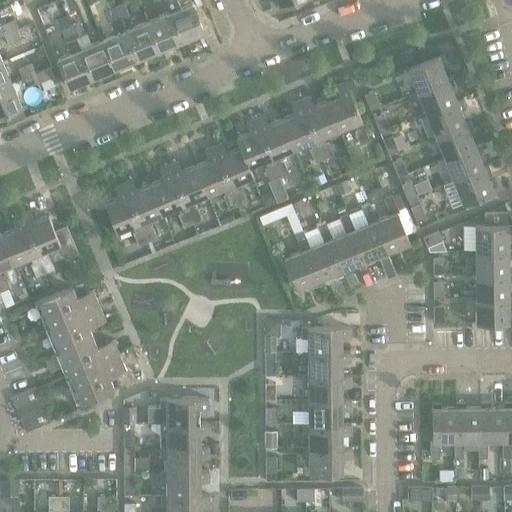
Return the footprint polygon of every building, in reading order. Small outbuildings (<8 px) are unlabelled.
[(113,67),(136,58),(124,29),(120,19),(115,6),(112,0),(106,0),(110,8),(106,9),(116,33),(101,39),(113,67)] [(153,0),(159,15),(146,21),(157,49),(180,40),(163,0),(153,0)] [(174,0),(163,0),(180,40),(202,31),(191,2),(178,8),(174,0)] [(120,19),(130,15),(125,2),(115,6),(120,19)] [(34,21),(29,10),(27,11),(15,16),(20,27),(32,21),(34,21)] [(0,35),(4,34),(3,33),(16,27),(13,19),(0,24),(0,35)] [(80,20),(70,24),(75,38),(85,34),(80,20)] [(157,49),(146,21),(124,29),(136,58),(157,49)] [(66,41),(75,38),(70,24),(61,28),(66,41)] [(8,43),(20,38),(16,27),(3,33),(4,34),(8,43)] [(101,39),(79,48),(91,76),(113,67),(101,39)] [(68,86),(91,76),(79,48),(56,57),(68,86)] [(407,67),(417,90),(447,78),(441,64),(446,62),(442,53),(407,67)] [(0,60),(0,86),(10,82),(1,60),(0,60)] [(21,79),(31,75),(34,73),(31,64),(18,70),(21,79)] [(31,75),(34,84),(53,76),(50,67),(34,73),(31,75)] [(452,76),(447,78),(417,90),(426,112),(456,99),(451,87),(456,85),(452,76)] [(338,94),(326,99),(338,129),(353,122),(356,129),(354,129),(360,142),(368,139),(361,121),(362,120),(349,90),(348,90),(344,81),(334,84),(338,94)] [(0,113),(20,104),(10,82),(0,86),(0,113)] [(379,106),(373,91),(364,94),(370,110),(379,106)] [(322,135),(338,129),(326,99),(314,104),(310,94),(299,99),(323,158),(333,154),(327,140),(325,141),(322,135)] [(426,112),(435,134),(466,122),(460,109),(465,107),(461,98),(456,99),(426,112)] [(295,113),(281,118),(293,147),(309,140),(312,147),(310,148),(315,161),(323,158),(299,99),(291,102),(295,113)] [(390,127),(383,112),(373,116),(380,132),(390,127)] [(277,153),(293,147),(281,118),(267,124),(263,113),(254,117),(278,177),(288,173),(282,159),(280,160),(277,153)] [(250,131),(236,136),(251,175),(252,174),(249,166),(265,160),(267,165),(265,166),(270,180),(278,177),(254,117),(245,121),(250,131)] [(470,120),(466,122),(435,134),(444,156),(474,144),(469,131),(473,129),(470,120)] [(399,150),(393,135),(383,138),(389,154),(399,150)] [(222,141),(213,144),(236,203),(246,199),(241,187),(238,188),(236,181),(251,175),(236,136),(235,137),(239,146),(226,151),(222,141)] [(444,156),(453,179),(483,166),(478,153),(483,151),(479,142),(474,144),(444,156)] [(203,148),(208,159),(194,164),(206,193),(222,186),(225,193),(222,194),(227,207),(236,203),(213,144),(203,148)] [(393,161),(399,176),(408,172),(402,157),(393,161)] [(177,159),(168,163),(191,222),(200,218),(195,205),(193,206),(190,199),(206,193),(194,164),(181,170),(177,159)] [(168,163),(159,167),(163,177),(149,183),(161,211),(177,205),(179,212),(177,213),(182,225),(191,222),(168,163)] [(493,189),(487,175),(492,173),(488,164),(483,166),(453,179),(462,202),(493,189)] [(131,179),(123,182),(146,241),(156,237),(151,224),(149,225),(145,217),(161,211),(149,183),(135,189),(131,179)] [(417,195),(411,179),(400,184),(407,199),(417,195)] [(346,180),(336,184),(340,194),(350,190),(346,180)] [(132,231),(138,245),(146,241),(123,182),(114,186),(118,196),(103,201),(115,230),(132,223),(135,230),(132,231)] [(271,190),(260,194),(265,205),(276,201),(271,190)] [(382,196),(389,214),(376,219),(374,220),(386,249),(399,244),(401,249),(411,245),(396,210),(399,209),(391,192),(382,196)] [(302,199),(293,202),(297,210),(305,207),(302,199)] [(367,222),(354,228),(352,229),(364,258),(378,252),(380,258),(388,254),(386,249),(374,220),(376,219),(368,202),(360,205),(367,222)] [(425,219),(419,203),(410,207),(416,222),(425,219)] [(28,210),(19,213),(44,272),(46,271),(53,268),(45,249),(58,244),(64,259),(77,253),(65,224),(53,229),(46,214),(32,220),(28,210)] [(270,211),(259,215),(262,224),(273,219),(270,211)] [(364,258),(352,229),(354,228),(347,211),(338,214),(346,232),(332,237),(330,238),(342,267),(354,262),(356,267),(366,263),(364,258)] [(507,211),(485,212),(485,224),(507,224),(507,211)] [(35,276),(44,272),(19,213),(11,217),(15,227),(1,233),(13,262),(28,255),(31,262),(29,263),(35,276)] [(323,241),(310,246),(308,247),(320,276),(333,271),(334,276),(344,272),(342,267),(330,238),(332,237),(325,220),(316,223),(323,241)] [(474,224),(475,249),(511,248),(508,248),(508,233),(511,233),(511,223),(507,224),(485,224),(474,224)] [(320,276),(308,247),(310,246),(303,229),(294,233),(301,249),(283,256),(296,286),(311,280),(313,285),(322,282),(320,276)] [(426,247),(441,241),(438,231),(422,237),(426,247)] [(0,294),(4,305),(6,304),(0,290),(8,287),(2,274),(0,275),(0,273),(0,267),(13,262),(1,233),(0,233),(0,294)] [(508,258),(511,257),(511,248),(475,249),(475,273),(508,272),(508,258)] [(443,274),(443,258),(433,258),(433,274),(443,274)] [(46,271),(44,272),(50,288),(59,284),(53,268),(46,271)] [(475,273),(475,297),(511,296),(511,295),(508,296),(508,282),(511,281),(511,272),(508,272),(475,273)] [(443,298),(443,282),(433,282),(433,298),(443,298)] [(92,289),(75,296),(71,286),(33,302),(74,402),(113,386),(109,375),(125,369),(112,338),(96,345),(88,326),(104,319),(92,289)] [(511,305),(511,296),(475,297),(476,322),(508,321),(508,306),(511,305)] [(443,322),(443,306),(433,306),(433,322),(443,322)] [(307,351),(341,351),(341,350),(341,337),(350,337),(349,325),(301,326),(302,337),(295,337),(296,351),(307,351)] [(275,351),(274,335),(264,335),(264,351),(275,351)] [(341,350),(341,351),(307,351),(296,351),(302,351),(302,361),(307,361),(307,375),(341,375),(341,374),(341,360),(350,360),(350,350),(341,350)] [(275,375),(275,359),(264,359),(264,375),(275,375)] [(307,385),(307,398),(307,399),(341,399),(341,398),(341,384),(350,385),(350,374),(341,374),(341,375),(307,375),(302,375),(302,386),(307,385)] [(275,399),(275,383),(264,384),(265,399),(275,399)] [(15,407),(39,397),(35,385),(11,396),(15,407)] [(15,407),(20,418),(44,408),(39,397),(15,407)] [(151,422),(165,422),(199,422),(199,407),(208,407),(208,397),(159,398),(160,409),(150,409),(151,422)] [(350,409),(350,398),(341,398),(341,399),(307,399),(307,398),(302,398),(302,410),(307,410),(308,422),(308,423),(341,423),(341,422),(341,408),(350,409)] [(511,439),(511,438),(511,400),(503,401),(503,405),(503,439),(501,439),(501,457),(511,457),(511,439)] [(455,402),(455,406),(455,439),(453,439),(453,458),(463,458),(463,439),(477,439),(479,439),(479,406),(465,407),(465,401),(455,402)] [(501,439),(503,439),(503,405),(489,406),(489,401),(479,401),(479,406),(479,439),(477,439),(477,457),(487,457),(487,439),(501,439)] [(453,439),(455,439),(455,406),(440,407),(440,402),(431,402),(432,439),(430,439),(430,458),(439,458),(439,440),(453,439)] [(134,421),(134,407),(123,407),(123,422),(134,421)] [(49,420),(44,408),(20,418),(25,430),(49,420)] [(275,423),(275,408),(265,408),(265,424),(275,423)] [(208,431),(208,422),(199,422),(165,422),(151,422),(151,423),(159,423),(160,433),(160,446),(165,446),(165,447),(199,446),(199,431),(208,431)] [(308,434),(308,446),(308,447),(341,447),(341,446),(341,432),(350,432),(350,422),(341,422),(341,423),(308,423),(308,422),(302,422),(302,434),(308,434)] [(133,447),(133,431),(123,431),(123,447),(133,447)] [(276,447),(275,431),(264,431),(265,447),(276,447)] [(208,446),(199,446),(165,447),(165,446),(160,446),(160,457),(165,457),(165,470),(165,471),(199,470),(199,455),(208,455),(208,446)] [(350,457),(350,446),(341,446),(341,447),(308,447),(308,446),(303,447),(303,458),(308,458),(308,472),(341,471),(341,457),(350,457)] [(123,455),(123,470),(134,470),(134,455),(133,447),(123,447),(123,455)] [(276,472),(275,457),(265,457),(265,472),(276,472)] [(487,467),(478,467),(478,479),(487,479),(487,467)] [(123,495),(134,495),(134,479),(134,470),(123,470),(123,479),(123,495)] [(165,482),(165,494),(165,495),(199,495),(199,494),(199,480),(208,480),(208,470),(199,470),(165,471),(165,470),(160,470),(160,482),(165,482)] [(9,511),(9,478),(0,477),(0,510),(1,510),(1,511),(9,511)] [(16,511),(16,510),(20,510),(19,496),(14,496),(14,478),(9,478),(9,511),(16,511)] [(503,497),(511,497),(511,484),(503,485),(503,497)] [(230,505),(255,505),(255,485),(229,485),(230,505)] [(407,498),(431,498),(431,485),(407,486),(407,498)] [(455,485),(446,485),(446,498),(455,498),(455,485)] [(471,498),(479,498),(479,485),(471,485),(471,498)] [(489,485),(479,485),(479,498),(489,498),(489,485)] [(362,500),(361,487),(341,488),(342,501),(362,500)] [(296,500),(305,500),(305,488),(296,488),(296,500)] [(314,488),(305,488),(305,500),(314,500),(314,488)] [(208,503),(208,494),(199,494),(199,495),(165,495),(165,494),(160,494),(160,505),(165,505),(165,511),(198,511),(199,503),(208,503)] [(84,495),(57,496),(57,511),(65,511),(66,510),(84,509),(84,495)] [(106,511),(106,495),(97,495),(97,509),(100,509),(99,511),(106,511)] [(57,511),(57,496),(47,496),(47,509),(50,509),(49,511),(57,511)] [(123,503),(123,511),(133,511),(134,503),(123,503)]
